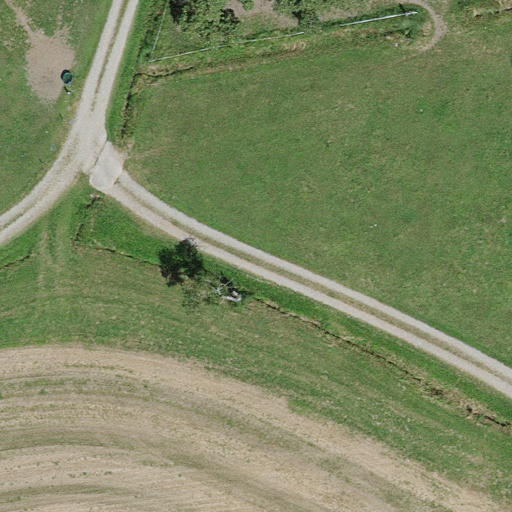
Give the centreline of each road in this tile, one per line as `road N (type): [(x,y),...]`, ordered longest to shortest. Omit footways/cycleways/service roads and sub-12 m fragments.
road 1 (track): [(90,115),(103,163),(138,211),(511,391)]
road 2 (track): [(126,0),(72,171),(0,238)]
